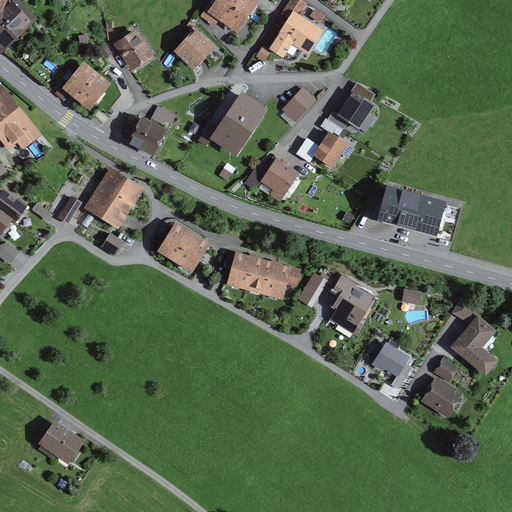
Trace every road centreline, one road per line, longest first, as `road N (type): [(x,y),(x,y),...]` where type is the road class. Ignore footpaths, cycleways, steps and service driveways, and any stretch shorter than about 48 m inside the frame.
road 1 (residential): [(450,330),(407,398),(391,406),(253,318),(147,263),(119,262),(77,239),(47,244),(0,299)]
road 2 (secondary): [(511,281),(233,209),(98,137)]
road 3 (residential): [(389,0),(340,71),(176,90),(98,137)]
road 4 (residential): [(0,368),(202,511)]
